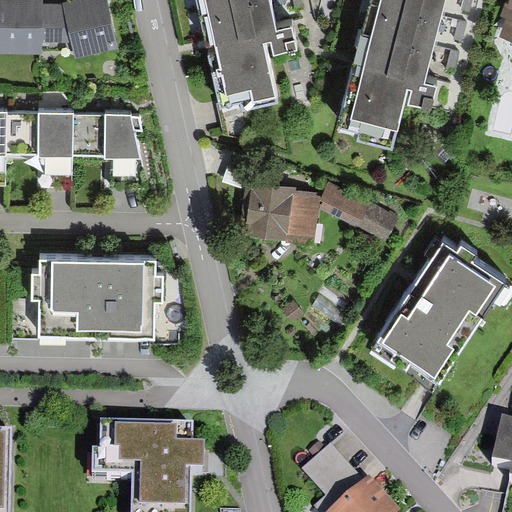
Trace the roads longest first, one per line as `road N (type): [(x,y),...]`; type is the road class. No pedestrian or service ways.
road 1 (residential): [(231,383),(296,382),(333,393),(441,511)]
road 2 (residential): [(196,225),(146,0)]
road 3 (residential): [(0,221),(196,225)]
road 4 (residential): [(231,383),(196,225)]
road 5 (residential): [(261,511),(231,383)]
